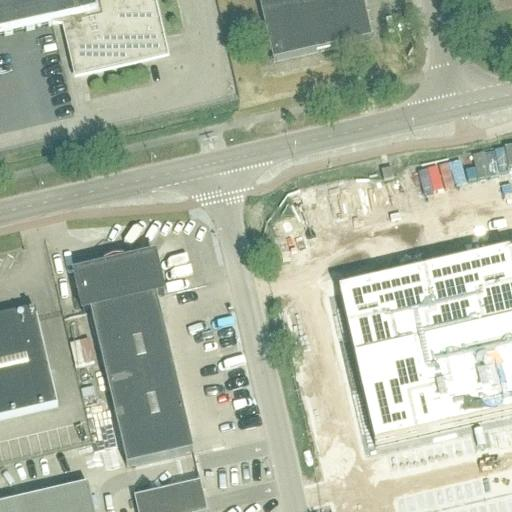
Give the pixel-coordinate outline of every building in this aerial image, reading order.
[(79,77),(146,62),(145,56),(146,54),(149,56),(154,48),(151,46),(152,44),(158,43),(148,0),(0,0),(0,40),(67,25),(79,77)] [(257,0),(273,66),(372,43),(362,0),(257,0)] [(391,173),(382,175),(384,185),(394,183),(391,173)] [(509,258),(339,297),(375,452),(511,419),(511,258),(509,259),(509,258)] [(156,261),(74,280),(83,319),(91,317),(127,473),(194,457),(157,302),(165,300),(156,261)] [(0,424),(58,411),(35,313),(0,321),(0,424)] [(226,361),(241,359),(239,347),(224,349),(226,361)] [(247,399),(228,404),(231,414),(250,409),(247,399)] [(136,511),(206,511),(200,487),(134,503),(136,511)] [(93,511),(88,490),(0,510),(0,511),(93,511)]
